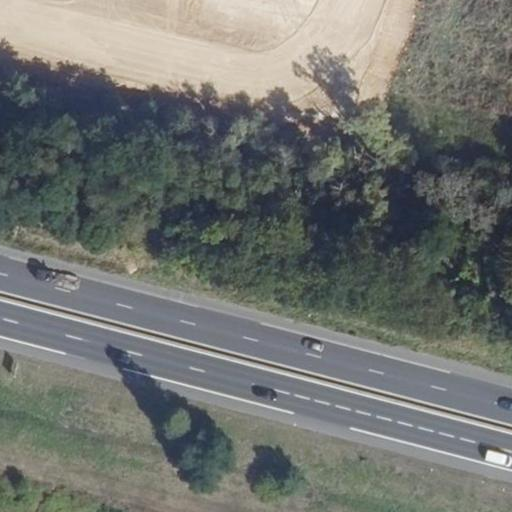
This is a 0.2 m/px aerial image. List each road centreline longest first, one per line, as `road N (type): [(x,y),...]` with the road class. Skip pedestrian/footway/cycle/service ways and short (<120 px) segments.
road 1 (trunk): [(511,406),(0,271)]
road 2 (trunk): [(0,314),(511,449)]
